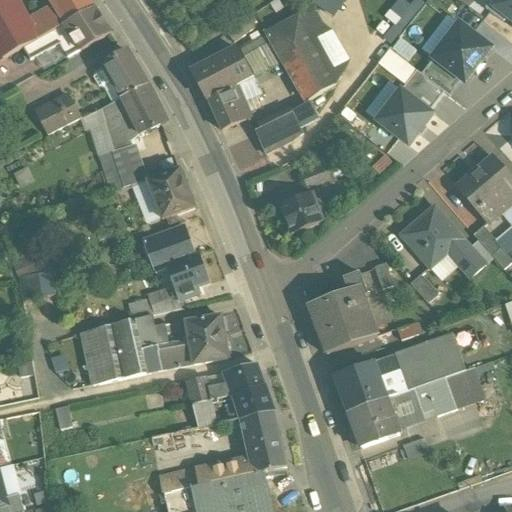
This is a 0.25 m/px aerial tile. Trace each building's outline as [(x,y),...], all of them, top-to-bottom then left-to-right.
[(11,0),(0,0),(0,55),(3,62),(23,50),(36,43),(25,24),(11,0)] [(66,0),(56,6),(25,24),(36,43),(52,34),(64,27),(95,10),(88,0),(66,0)] [(336,20),(350,0),(317,0),(315,4),(336,20)] [(511,0),(505,0),(496,11),(511,22),(511,0)] [(95,10),(64,27),(80,52),(111,34),(95,10)] [(325,37),(312,12),(296,21),(335,88),(347,65),(329,34),(325,37)] [(251,19),(228,35),(234,44),(257,29),(251,19)] [(267,38),(305,105),(335,88),(296,21),(267,38)] [(80,52),(64,27),(52,34),(59,44),(60,46),(68,59),(80,52)] [(491,52),(460,28),(435,62),(463,83),(465,85),(491,52)] [(36,43),(23,50),(31,62),(60,46),(59,44),(52,34),(36,43)] [(402,40),(393,50),(409,64),(418,53),(402,40)] [(150,88),(129,53),(104,66),(105,68),(114,84),(105,89),(114,105),(123,100),(123,101),(150,88)] [(237,53),(195,76),(209,103),(235,89),(252,80),(237,53)] [(463,83),(435,62),(422,78),(445,95),(450,100),(463,83)] [(105,68),(96,72),(95,77),(100,87),(105,89),(114,84),(105,68)] [(430,114),(445,95),(416,73),(402,93),(430,114)] [(150,88),(123,101),(140,137),(167,123),(150,88)] [(235,89),(209,103),(223,134),(248,120),(235,89)] [(430,114),(402,93),(377,126),(408,150),(434,117),(430,114)] [(69,98),(38,114),(50,138),(81,121),(69,98)] [(114,105),(101,112),(113,150),(130,141),(140,137),(123,101),(123,100),(114,105)] [(254,135),(229,148),(238,168),(302,136),(299,131),(318,121),(309,105),(254,135)] [(248,120),(223,134),(229,148),(254,135),(248,120)] [(138,167),(130,141),(113,150),(114,154),(124,185),(150,177),(146,164),(138,167)] [(124,185),(114,154),(102,158),(111,189),(124,185)] [(511,182),(493,160),(458,190),(489,227),(501,217),(511,208),(511,207),(511,182)] [(329,167),(303,178),(308,191),(334,180),(329,167)] [(181,170),(149,183),(162,219),(163,221),(167,220),(170,228),(178,225),(175,217),(196,209),(181,170)] [(312,195),(280,210),(291,238),(323,225),(312,195)] [(511,208),(501,217),(511,229),(511,208)] [(435,210),(402,239),(431,272),(449,256),(463,243),(464,243),(435,210)] [(511,229),(496,243),(506,257),(511,251),(511,229)] [(496,243),(484,230),(474,238),(491,257),(504,273),(511,266),(511,263),(506,257),(496,243)] [(197,258),(188,231),(147,246),(158,277),(169,273),(168,269),(197,258)] [(463,243),(449,256),(472,282),(486,269),(463,243)] [(197,258),(168,269),(169,273),(175,288),(170,290),(174,301),(179,299),(180,303),(201,296),(198,288),(210,284),(200,257),(197,258)] [(386,266),(375,270),(383,293),(394,289),(386,266)] [(31,276),(31,297),(56,296),(55,275),(31,276)] [(360,276),(344,282),(349,296),(340,299),(339,298),(309,308),(310,311),(313,309),(323,337),(320,338),(327,359),(378,340),(364,300),(368,299),(360,276)] [(439,298),(422,278),(412,287),(429,307),(439,298)] [(223,316),(188,324),(194,367),(195,368),(229,360),(223,316)] [(152,319),(135,323),(148,376),(163,373),(158,348),(152,319)] [(135,323),(83,337),(95,388),(148,376),(135,323)] [(419,326),(398,333),(402,344),(423,336),(419,326)] [(453,339),(398,358),(411,394),(414,393),(447,381),(466,374),(453,339)] [(191,342),(158,348),(163,373),(194,367),(191,342)] [(398,358),(375,367),(388,402),(411,394),(398,358)] [(23,398),(38,396),(34,365),(19,367),(23,398)] [(257,366),(227,374),(235,398),(235,399),(265,388),(257,366)] [(375,367),(336,381),(348,416),(388,402),(375,367)] [(472,372),(447,381),(458,413),(483,404),(472,372)] [(206,379),(188,384),(193,407),(212,403),(206,379)] [(447,381),(414,393),(418,405),(423,418),(435,413),(438,420),(458,413),(447,381)] [(265,388),(235,399),(237,406),(242,421),(243,421),(275,414),(265,388)] [(411,394),(388,402),(390,409),(399,406),(401,411),(418,405),(414,393),(411,394)] [(235,398),(226,400),(228,408),(237,406),(235,399),(235,398)] [(212,403),(193,407),(197,424),(230,417),(228,408),(226,400),(212,403)] [(388,402),(348,416),(361,451),(400,438),(388,402)] [(69,409),(56,412),(61,432),(73,429),(69,409)] [(275,414),(243,421),(247,438),(279,430),(275,414)] [(279,430),(247,438),(252,462),(256,477),(265,475),(288,470),(279,430)] [(214,486),(165,497),(168,511),(216,511),(271,500),(265,475),(256,477),(252,462),(210,471),(214,486)] [(48,511),(46,494),(24,496),(26,511),(48,511)] [(0,510),(0,511),(23,511),(20,497),(4,501),(6,508),(0,510)] [(273,511),(271,500),(216,511),(273,511)]
